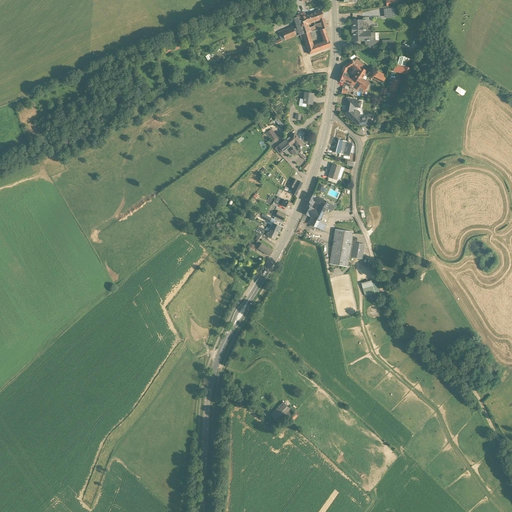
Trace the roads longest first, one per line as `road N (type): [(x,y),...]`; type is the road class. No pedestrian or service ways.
road 1 (secondary): [(253,293),(297,212),(325,128),(333,0)]
road 2 (track): [(270,0),(0,106)]
road 3 (track): [(381,293),(407,335),(466,382),(511,461)]
road 4 (secondary): [(200,511),(206,399),(229,333)]
road 5 (track): [(0,391),(112,285)]
